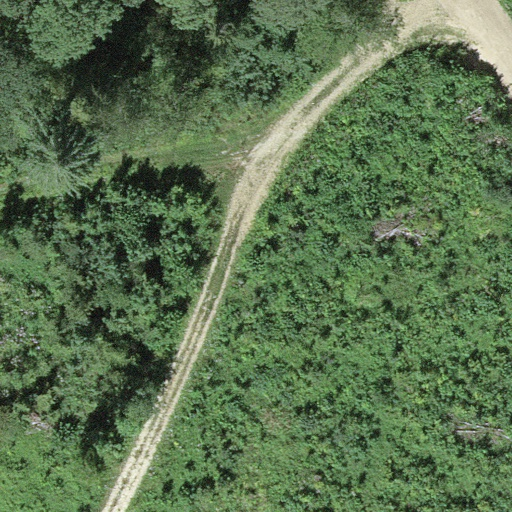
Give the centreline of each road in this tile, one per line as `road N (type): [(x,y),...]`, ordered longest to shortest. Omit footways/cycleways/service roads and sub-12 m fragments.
road 1 (track): [(0,206),(278,129),(415,0)]
road 2 (track): [(267,132),(174,347),(86,511)]
